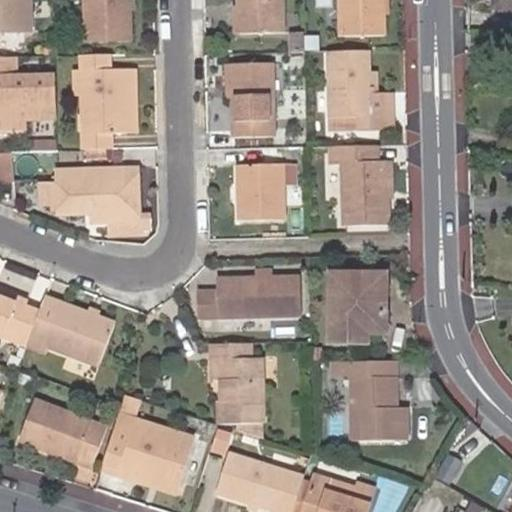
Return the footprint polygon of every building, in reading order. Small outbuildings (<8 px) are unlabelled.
[(0,0),(0,29),(31,29),(30,0),(0,0)] [(127,8),(127,1),(127,0),(83,0),(84,41),(121,39),(128,39),(128,32),(127,8)] [(281,0),(238,0),(239,7),(239,19),(239,32),(282,31),(281,0)] [(342,0),(343,35),(385,35),(384,0),(342,0)] [(511,0),(492,0),(492,9),(511,10),(511,0)] [(302,50),(301,31),(286,31),(286,50),(302,50)] [(367,49),(328,50),(329,129),(367,128),(367,112),(387,112),(387,90),(374,90),(374,71),(366,71),(367,49)] [(106,148),(111,148),(111,131),(126,131),(124,69),(109,69),(108,54),(82,55),(82,72),(83,95),(84,149),(106,148)] [(14,56),(0,56),(0,117),(22,117),(53,117),(52,76),(15,77),(14,56)] [(232,63),(233,97),(234,134),(274,133),(272,63),(232,63)] [(134,69),(124,69),(126,131),(136,130),(134,69)] [(83,95),(82,72),(74,72),(74,95),(83,95)] [(367,112),(367,128),(387,128),(387,112),(367,112)] [(22,117),(0,117),(0,127),(22,127),(22,117)] [(53,138),(26,139),(26,150),(53,149),(53,138)] [(377,164),(377,145),(330,145),(331,164),(341,165),(343,227),(389,227),(389,199),(388,163),(377,164)] [(106,148),(84,149),(84,156),(106,156),(106,148)] [(239,166),(240,218),(282,218),(282,165),(239,166)] [(135,169),(53,169),(53,184),(54,206),(54,211),(88,210),(88,218),(104,218),(121,219),(135,219),(135,169)] [(255,272),(255,280),(269,280),(269,271),(255,272)] [(331,274),(331,340),(350,341),(350,331),(370,331),(385,331),(382,273),(331,274)] [(269,280),(255,280),(216,281),(217,291),(217,317),(298,316),(297,279),(269,280)] [(217,317),(217,291),(200,292),(200,318),(217,317)] [(0,335),(25,346),(38,313),(25,308),(26,303),(0,292),(0,335)] [(96,318),(86,314),(57,302),(44,297),(26,346),(38,351),(40,345),(68,355),(63,368),(90,379),(96,368),(113,325),(96,318)] [(89,308),(86,314),(96,318),(98,314),(89,308)] [(370,331),(350,331),(350,341),(370,342),(370,331)] [(251,343),(213,345),(213,361),(222,361),(223,381),(224,406),(225,425),(236,425),(263,425),(261,360),(251,360),(251,359),(251,343)] [(346,377),(345,361),(330,360),(330,377),(346,377)] [(222,361),(213,361),(214,380),(223,381),(222,361)] [(384,380),(384,361),(345,361),(346,377),(346,378),(346,380),(346,400),(346,442),(403,442),(403,408),(396,407),(392,407),(383,407),(384,380)] [(383,407),(392,407),(396,407),(396,361),(384,361),(384,380),(383,407)] [(115,420),(98,469),(132,480),(134,473),(175,486),(177,480),(196,486),(208,449),(132,425),(140,401),(123,396),(115,420)] [(31,397),(16,436),(89,463),(97,439),(102,425),(89,420),(31,397)] [(215,406),(216,425),(225,425),(224,406),(215,406)] [(243,434),(263,440),(263,425),(236,425),(236,432),(243,434)] [(236,432),(231,430),(228,437),(239,442),(243,434),(236,432)] [(273,511),(290,511),(295,499),(302,480),(228,456),(217,492),(249,504),(257,507),(273,511)] [(134,473),(132,480),(172,493),(175,486),(134,473)] [(302,511),(312,482),(302,479),(302,480),(295,499),(290,511),(302,511)] [(365,511),(370,497),(354,492),(313,479),(302,511),(365,511)] [(354,492),(370,497),(372,493),(355,488),(354,492)]
